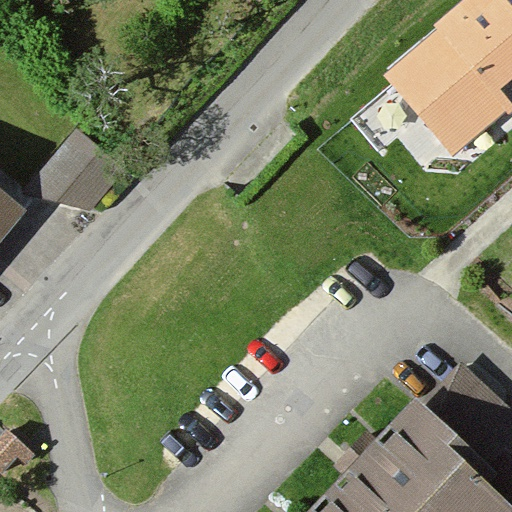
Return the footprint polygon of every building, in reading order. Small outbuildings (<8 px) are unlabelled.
[(511,0),(473,0),(384,76),(452,157),(511,106),(511,0)] [(81,139),(32,196),(92,212),(124,167),(81,139)] [(0,245),(19,221),(0,205),(0,245)] [(500,511),(511,500),(511,416),(446,356),(301,511),(500,511)] [(34,459),(6,437),(0,445),(0,472),(5,476),(18,459),(28,467),(34,459)]
